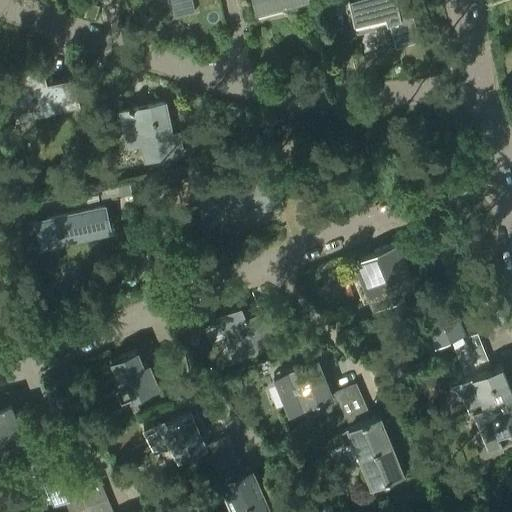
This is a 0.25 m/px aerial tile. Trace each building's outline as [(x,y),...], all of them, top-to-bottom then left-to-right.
[(191,0),(140,0),(142,9),(171,2),(174,16),(194,11),(191,0)] [(252,0),(255,11),(303,0),(252,0)] [(347,0),(353,21),(384,14),(386,21),(388,20),(394,44),(418,39),(409,2),(407,3),(406,0),(347,0)] [(3,72),(12,111),(14,120),(35,115),(35,112),(77,102),(78,105),(71,76),(44,83),(40,63),(3,72)] [(127,146),(141,143),(144,159),(181,152),(177,131),(168,133),(167,124),(168,124),(163,100),(132,106),(132,104),(127,105),(127,107),(119,109),(120,111),(124,127),(123,128),(127,146)] [(222,180),(196,185),(200,201),(198,202),(198,206),(200,205),(203,222),(205,221),(204,218),(222,215),(223,218),(265,209),(258,173),(226,179),(225,178),(221,178),(222,180)] [(117,182),(120,195),(131,193),(128,179),(117,182)] [(10,190),(0,192),(0,205),(12,203),(10,190)] [(63,200),(65,211),(33,218),(38,244),(78,236),(77,230),(107,224),(103,204),(91,206),(88,195),(63,200)] [(15,203),(0,205),(0,222),(18,218),(15,203)] [(394,241),(356,256),(377,306),(400,296),(397,289),(411,283),(394,241)] [(450,337),(452,343),(457,355),(481,345),(477,333),(466,337),(452,301),(438,307),(436,303),(404,316),(420,332),(428,329),(434,343),(450,337)] [(240,305),(219,314),(229,339),(225,341),(233,359),(249,352),(247,348),(285,332),(273,304),(244,316),(240,305)] [(486,357),(481,345),(457,355),(461,367),(486,357)] [(135,348),(110,358),(121,384),(116,388),(120,399),(156,385),(146,362),(141,364),(135,348)] [(316,356),(287,368),(278,371),(287,393),(286,393),(292,409),(330,394),(334,405),(361,394),(355,381),(330,391),(316,356)] [(490,368),(486,357),(461,367),(466,378),(470,376),(482,406),(511,394),(511,393),(500,364),(490,368)] [(366,406),(361,394),(334,405),(339,417),(366,406)] [(511,394),(482,406),(472,410),(487,446),(498,442),(495,434),(511,427),(511,394)] [(9,401),(0,404),(0,447),(18,440),(23,450),(39,444),(24,407),(13,411),(9,401)] [(370,417),(366,406),(339,417),(344,428),(338,430),(349,459),(349,460),(349,462),(359,458),(391,445),(378,413),(370,417)] [(162,415),(143,423),(154,449),(170,443),(176,458),(205,446),(189,409),(164,420),(162,415)] [(211,454),(233,445),(228,433),(207,442),(211,454)] [(216,467),(238,458),(233,445),(211,454),(214,461),(216,467)] [(402,472),(391,445),(359,458),(370,485),(402,472)] [(43,504),(63,496),(69,511),(73,511),(82,509),(107,498),(102,486),(99,477),(81,485),(71,458),(56,464),(51,452),(29,461),(34,473),(31,474),(43,504)] [(202,466),(209,483),(207,483),(211,494),(216,496),(225,492),(232,509),(264,496),(251,465),(242,469),(238,458),(216,467),(214,461),(202,466)] [(270,511),(264,496),(232,509),(224,511),(270,511)] [(106,511),(112,510),(107,498),(82,509),(83,511),(106,511)]
